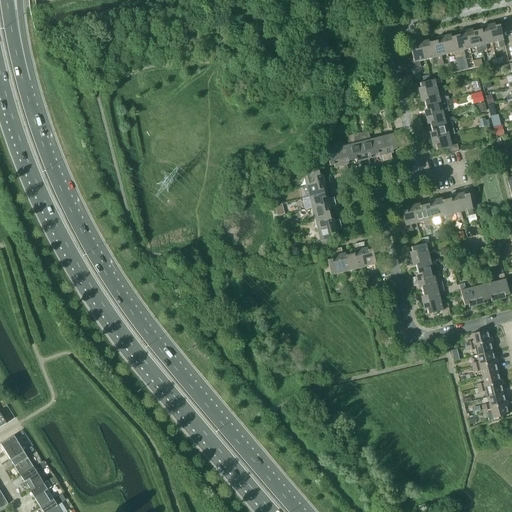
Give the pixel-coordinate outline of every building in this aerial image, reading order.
[(504,46),(499,25),(495,26),(494,24),(487,26),(491,43),(497,41),(499,47),(504,46)] [(487,26),(480,27),(480,30),(476,31),(482,52),(487,50),(485,44),(491,43),(487,26)] [(482,52),(476,31),(472,32),(472,29),(465,31),(469,48),(475,47),(477,53),(482,52)] [(454,36),(460,57),(464,56),(463,50),(469,48),(465,31),(458,33),(458,35),(454,36)] [(443,37),(447,54),(453,53),(455,58),(460,57),(454,36),(450,37),(450,35),(443,37)] [(432,42),(437,63),(442,61),(441,56),(447,54),(443,37),(436,39),(436,41),(432,42)] [(437,63),(432,42),(428,43),(428,41),(421,42),(425,60),(431,58),(433,64),(437,63)] [(419,61),(425,60),(421,42),(413,44),(414,46),(410,48),(412,58),(406,59),(409,70),(420,67),(419,61)] [(511,75),(511,63),(509,64),(503,66),(504,71),(510,69),(511,75)] [(418,88),(420,95),(437,91),(435,85),(441,83),(440,78),(434,80),(434,79),(419,83),(420,88),(418,88)] [(437,91),(420,95),(421,102),(424,102),(425,106),(451,99),(450,96),(445,97),(444,96),(439,97),(437,91)] [(483,101),(481,92),(471,95),(473,104),(483,101)] [(423,110),(425,117),(443,113),(441,107),(452,104),(451,99),(425,106),(426,110),(423,110)] [(486,111),(484,103),(478,105),(480,113),(486,111)] [(444,119),(443,113),(425,117),(427,125),(429,124),(430,128),(451,123),(450,118),(444,119)] [(429,132),(431,140),(448,135),(454,134),(451,123),(430,128),(431,132),(429,132)] [(501,126),(493,128),(495,136),(503,134),(501,126)] [(370,140),(368,131),(346,137),(348,145),(352,160),(356,159),(356,162),(359,161),(360,167),(365,166),(369,165),(368,159),(371,158),(370,156),(374,155),(370,140)] [(393,134),(381,137),(387,160),(391,159),(390,153),(393,153),(392,150),(396,149),(393,134)] [(450,141),(448,135),(431,140),(433,147),(435,146),(436,150),(446,148),(447,154),(458,151),(456,140),(450,141)] [(382,161),(387,160),(381,137),(370,140),(374,155),(378,154),(378,156),(381,156),(382,161)] [(503,137),(496,139),(498,147),(505,145),(503,137)] [(352,160),(348,145),(337,148),(343,171),(347,170),(346,164),(348,164),(348,161),(352,160)] [(338,173),(343,171),(337,148),(325,151),(329,166),(334,165),(334,167),(337,167),(338,173)] [(303,174),(306,186),(329,180),(328,175),(322,177),(321,174),(319,175),(318,171),(303,174)] [(330,185),(329,180),(306,186),(309,197),(324,193),(323,189),(325,189),(324,186),(330,185)] [(309,197),(311,208),(335,202),(333,198),(328,199),(327,196),(325,197),(324,193),(309,197)] [(463,193),(456,194),(461,212),(467,210),(468,216),(473,215),(472,209),(468,194),(464,195),(463,193)] [(454,213),(461,212),(456,194),(449,196),(450,198),(446,199),(451,220),(456,219),(454,213)] [(446,222),(451,220),(446,199),(442,200),(441,198),(434,200),(438,217),(445,216),(446,222)] [(432,219),(438,217),(434,200),(427,202),(427,204),(424,205),(429,226),(434,225),(432,219)] [(336,207),(335,202),(311,208),(314,219),(329,215),(328,211),(331,211),(330,208),(336,207)] [(424,227),(429,226),(424,205),(420,206),(419,204),(412,206),(416,223),(423,221),(424,227)] [(410,224),(416,223),(412,206),(405,207),(405,210),(401,211),(404,221),(398,222),(401,233),(412,230),(410,224)] [(330,219),(329,215),(314,219),(320,242),(335,238),(334,233),(336,233),(335,230),(341,229),(339,220),(333,221),(333,218),(330,219)] [(364,267),(375,264),(372,249),(367,250),(367,248),(364,248),(363,242),(358,244),(364,267)] [(409,252),(411,259),(428,255),(427,249),(433,247),(431,242),(429,243),(425,243),(422,244),(410,247),(411,252),(409,252)] [(353,270),(364,267),(358,244),(354,245),(355,251),(352,251),(353,254),(349,255),(353,270)] [(353,270),(349,255),(345,256),(345,253),(342,254),(341,248),(331,250),(333,256),(330,257),(331,259),(327,260),(328,265),(329,270),(330,275),(353,270)] [(430,261),(428,255),(411,259),(413,266),(415,266),(416,270),(437,264),(436,260),(430,261)] [(415,274),(417,281),(434,277),(432,271),(438,269),(437,264),(416,270),(417,274),(415,274)] [(500,281),(494,282),(498,300),(505,298),(504,296),(509,295),(505,279),(503,274),(498,275),(500,281)] [(435,283),(434,277),(417,281),(418,289),(421,288),(422,292),(443,287),(441,282),(435,283)] [(491,302),(498,300),(494,282),(487,284),(486,278),(481,279),(486,300),(490,299),(491,302)] [(478,286),(471,288),(475,305),(483,303),(482,301),(486,300),(481,279),(476,281),(478,286)] [(468,307),(475,305),(471,288),(465,289),(464,284),(458,285),(460,291),(464,306),(468,305),(468,307)] [(420,296),(422,303),(440,299),(438,293),(444,291),(443,287),(422,292),(423,296),(420,296)] [(440,299),(422,303),(424,311),(426,310),(427,314),(437,312),(439,318),(450,315),(447,304),(441,305),(440,299)] [(467,346),(492,340),(491,335),(488,336),(486,330),(471,334),(473,341),(466,342),(467,346)] [(475,349),(476,355),(492,351),(490,346),(493,345),(492,340),(467,346),(468,351),(475,349)] [(471,363),(472,367),(497,361),(496,356),(493,357),(492,351),(476,355),(478,362),(471,363)] [(480,370),(482,376),(497,372),(496,367),(499,366),(497,361),(472,367),(473,372),(480,370)] [(498,378),(497,372),(482,376),(483,383),(476,384),(477,389),(503,382),(501,377),(498,378)] [(485,391),(487,397),(502,394),(501,388),(504,387),(503,382),(477,389),(478,393),(485,391)] [(482,405),(483,410),(508,403),(507,398),(504,399),(502,394),(487,397),(489,404),(482,405)] [(509,408),(508,403),(483,410),(484,414),(491,412),(492,419),(508,415),(506,409),(509,408)] [(467,417),(469,425),(476,423),(473,415),(467,417)] [(10,460),(24,452),(14,435),(0,444),(10,460)] [(20,476),(33,467),(24,452),(10,460),(20,476)] [(44,461),(36,466),(39,470),(47,466),(44,461)] [(30,492),(43,483),(33,467),(20,476),(30,492)] [(52,478),(47,481),(50,486),(55,483),(52,478)] [(40,508),(53,499),(43,483),(30,492),(40,508)] [(62,494),(54,498),(57,505),(65,500),(62,494)] [(42,511),(61,511),(53,499),(40,508),(42,511)]
